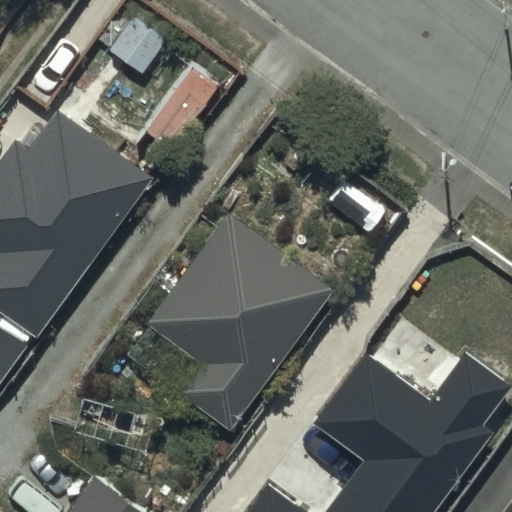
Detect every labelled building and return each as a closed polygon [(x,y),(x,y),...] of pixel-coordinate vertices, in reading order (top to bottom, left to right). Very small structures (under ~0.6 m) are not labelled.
[(0,306),(33,330),(149,169),(53,100),(24,140),(11,131),(0,146),(0,306)] [(227,422),(328,280),(224,206),(145,317),(197,355),(176,386),(227,422)] [(0,379),(27,340),(0,322),(0,379)] [(432,398),(367,350),(315,420),(362,455),(321,511),(270,474),(241,511),(428,511),(491,428),(480,421),(508,384),(466,353),(432,398)] [(147,511),(92,471),(61,511),(147,511)]
